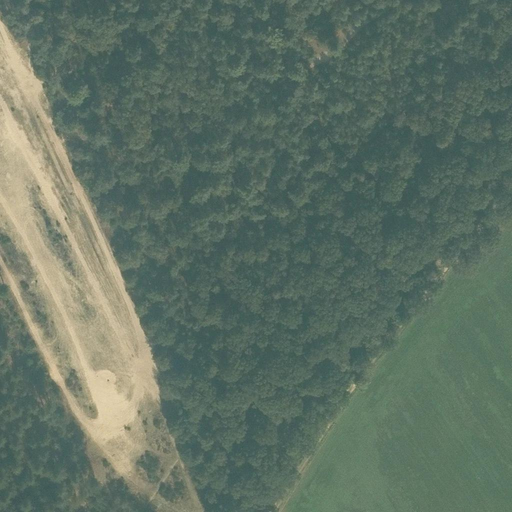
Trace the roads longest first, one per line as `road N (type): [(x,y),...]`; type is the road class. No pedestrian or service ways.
road 1 (track): [(511,190),(373,366),(277,511)]
road 2 (track): [(0,99),(49,208),(127,344)]
road 3 (track): [(212,511),(127,344)]
